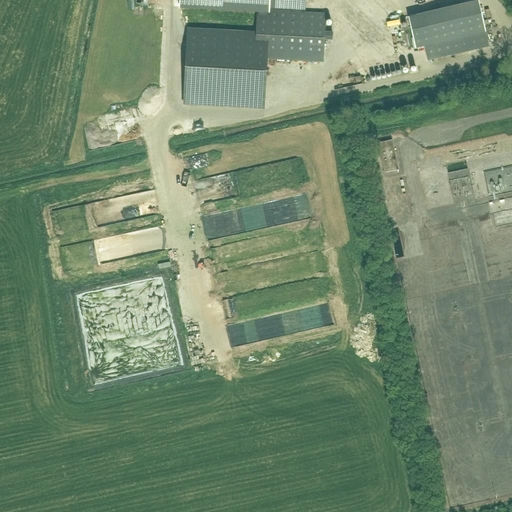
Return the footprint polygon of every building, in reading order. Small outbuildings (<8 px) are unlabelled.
[(181,0),(181,7),(257,11),(256,35),(187,31),(183,103),(263,108),(266,55),(322,58),(325,16),(304,14),(305,0),(181,0)] [(413,28),(481,16),(478,0),(473,1),(472,0),(423,0),(408,3),(413,28)] [(484,15),(415,29),(419,49),(488,35),(484,15)] [(89,144),(143,133),(142,125),(87,136),(89,144)] [(392,140),(378,143),(384,172),(398,169),(392,140)] [(509,152),(470,158),(472,176),(485,174),(485,169),(511,165),(509,152)] [(450,174),(452,180),(471,175),(470,169),(450,174)] [(118,200),(67,209),(70,229),(146,216),(143,201),(134,203),(135,212),(121,214),(118,200)] [(288,250),(232,262),(233,267),(254,263),(255,270),(290,263),(288,250)] [(104,258),(104,264),(126,263),(126,251),(118,252),(118,257),(104,258)] [(261,310),(278,308),(276,288),(259,290),(261,310)] [(254,302),(249,310),(257,314),(261,307),(254,302)] [(212,352),(232,350),(231,343),(211,345),(212,352)]
